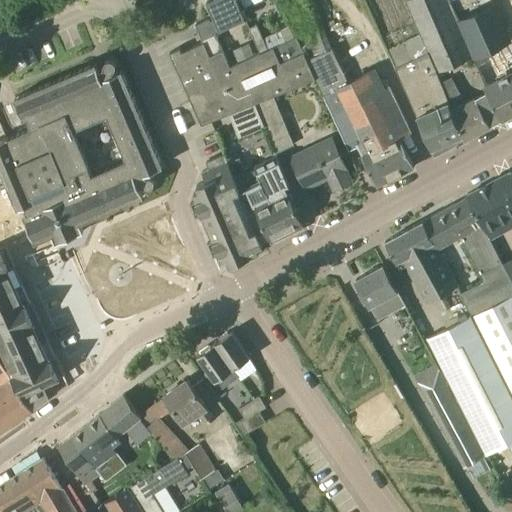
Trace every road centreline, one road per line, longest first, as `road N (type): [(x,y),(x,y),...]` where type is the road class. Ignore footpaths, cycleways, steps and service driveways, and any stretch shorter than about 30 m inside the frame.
road 1 (residential): [(227,297),(511,142)]
road 2 (residential): [(227,297),(178,195),(181,158),(112,0)]
road 3 (residential): [(0,455),(99,379),(118,346),(227,297)]
road 4 (residential): [(381,511),(227,297)]
